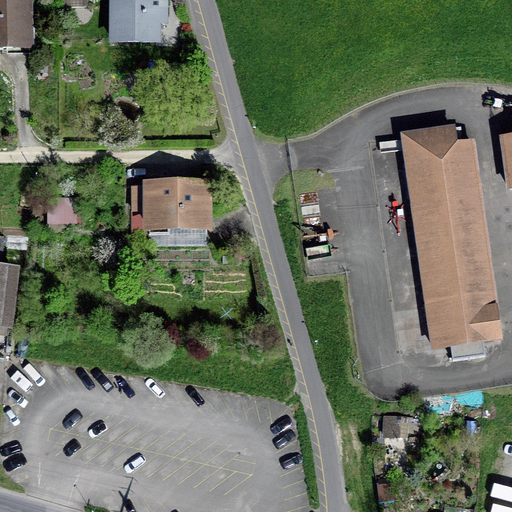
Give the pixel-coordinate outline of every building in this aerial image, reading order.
[(29,0),(0,0),(0,49),(30,49),(29,0)] [(113,42),(157,42),(157,24),(164,24),(164,1),(113,1),(113,42)] [(483,343),(494,341),(473,194),(479,193),(472,145),(456,147),(453,130),(404,137),(434,350),(450,347),(452,362),(485,357),(483,343)] [(381,190),(408,188),(403,135),(376,138),(381,190)] [(511,138),(502,140),(509,184),(511,183),(511,138)] [(133,188),(134,230),(206,229),(206,188),(133,188)] [(51,222),(77,222),(77,203),(51,203),(51,222)] [(15,273),(0,270),(0,356),(5,357),(15,273)] [(389,416),(386,431),(407,434),(409,419),(389,416)]
